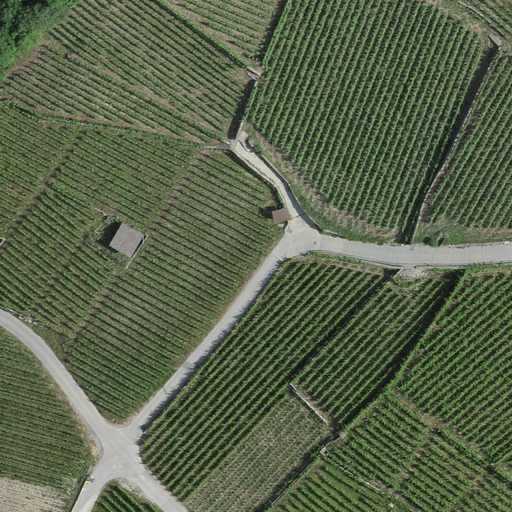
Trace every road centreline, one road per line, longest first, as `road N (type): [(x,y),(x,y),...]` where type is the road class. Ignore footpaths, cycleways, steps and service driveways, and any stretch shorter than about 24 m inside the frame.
road 1 (track): [(511,253),(414,258),(302,241),(278,253),(225,328),(113,450),(86,511)]
road 2 (track): [(0,317),(44,356),(169,511)]
